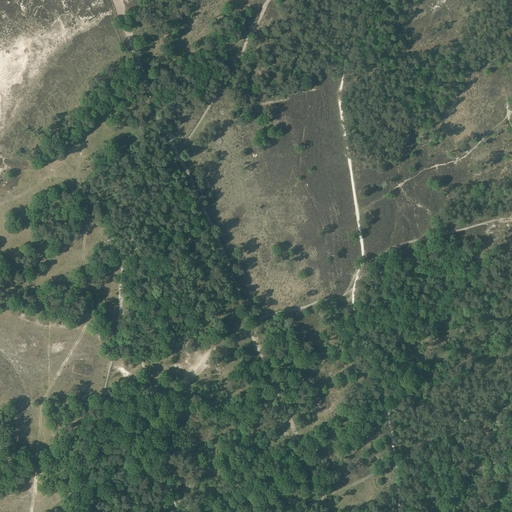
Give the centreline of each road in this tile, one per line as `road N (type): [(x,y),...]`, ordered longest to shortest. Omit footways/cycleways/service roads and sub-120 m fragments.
road 1 (track): [(323,499),(248,325)]
road 2 (track): [(248,325),(177,155)]
road 3 (track): [(177,155),(112,0)]
road 4 (unknown): [(448,511),(482,437),(511,396)]
